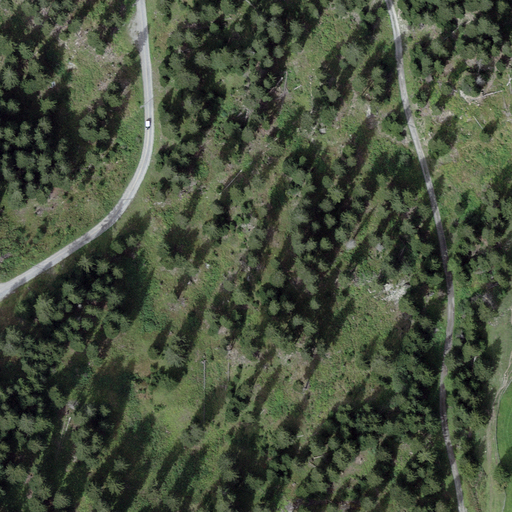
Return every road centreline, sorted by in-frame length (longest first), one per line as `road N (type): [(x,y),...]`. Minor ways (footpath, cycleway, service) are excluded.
road 1 (track): [(387,0),(452,293),(443,399),(461,511)]
road 2 (track): [(0,292),(106,222),(131,190),(149,149),(141,0)]
